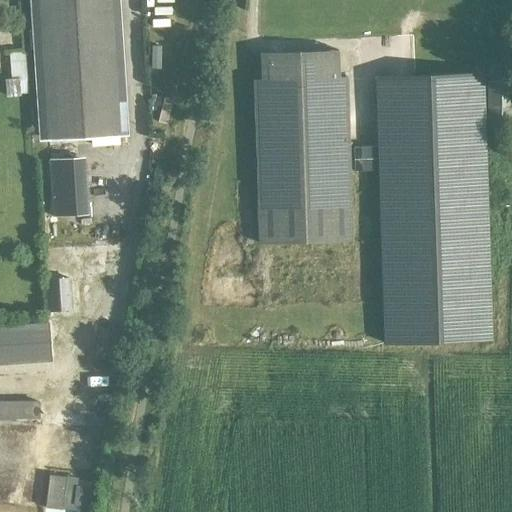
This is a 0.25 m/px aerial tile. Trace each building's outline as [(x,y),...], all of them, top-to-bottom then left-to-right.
[(38,0),(49,141),(120,136),(110,0),(38,0)] [(168,10),(168,1),(151,1),(151,11),(168,10)] [(352,240),(347,77),(339,77),(339,50),(262,52),(263,79),(255,80),(260,243),(352,240)] [(24,54),(8,55),(9,75),(24,74),(24,54)] [(483,73),(377,76),(385,345),(492,341),(483,73)] [(19,78),(7,79),(5,79),(6,97),(8,97),(21,96),(19,78)] [(511,81),(489,81),(489,131),(511,130),(511,81)] [(89,215),(86,158),(49,160),(52,217),(89,215)] [(48,241),(61,239),(59,227),(46,229),(48,241)] [(71,311),(69,279),(47,280),(49,312),(71,311)] [(0,362),(51,359),(48,321),(0,324),(0,362)] [(59,368),(78,369),(82,330),(63,328),(59,368)] [(0,419),(38,419),(38,402),(0,401),(0,419)]
